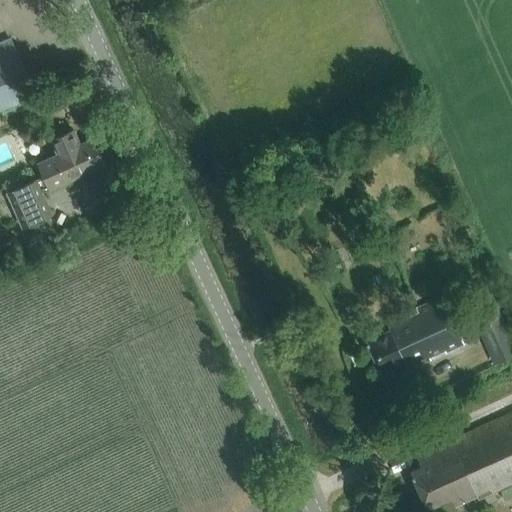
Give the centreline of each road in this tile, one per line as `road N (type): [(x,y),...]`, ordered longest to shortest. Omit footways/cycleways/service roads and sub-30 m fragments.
road 1 (tertiary): [(316,511),(77,0)]
road 2 (track): [(380,463),(239,174)]
